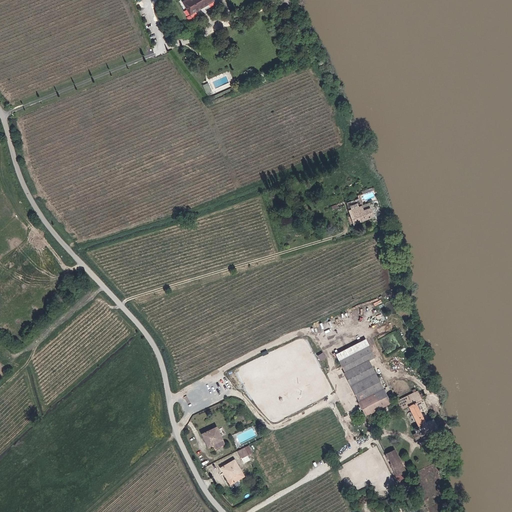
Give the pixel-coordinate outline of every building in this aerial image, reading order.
[(209,0),(184,0),(180,3),(188,15),(211,2),(209,0)] [(362,190),(365,199),(375,197),(372,187),(362,190)] [(368,217),(365,209),(363,210),(361,203),(358,204),(345,208),(346,211),(347,215),(348,216),(349,222),(350,223),(368,217)] [(343,379),(348,387),(371,377),(363,363),(370,360),(364,349),(334,364),(343,379)] [(321,352),(316,355),(319,360),(324,357),(321,352)] [(371,377),(348,387),(348,388),(350,392),(352,394),(374,383),(371,377)] [(378,391),(374,383),(352,394),(356,402),(378,391)] [(356,402),(364,417),(386,405),(384,402),(378,391),(356,402)] [(434,428),(434,427),(431,421),(425,424),(415,405),(421,401),(417,393),(416,393),(393,405),(397,414),(407,409),(417,427),(412,429),(414,433),(411,435),(414,440),(422,436),(421,435),(434,428)] [(210,424),(196,430),(198,436),(200,436),(203,443),(206,441),(210,448),(219,444),(210,424)] [(233,451),(232,451),(237,458),(244,454),(247,452),(244,445),(235,450),(233,451)] [(392,452),(386,455),(384,456),(382,457),(384,462),(388,460),(391,464),(387,467),(389,470),(393,468),(397,475),(394,478),(397,484),(407,478),(392,452)] [(227,457),(213,464),(223,481),(237,473),(227,457)]
